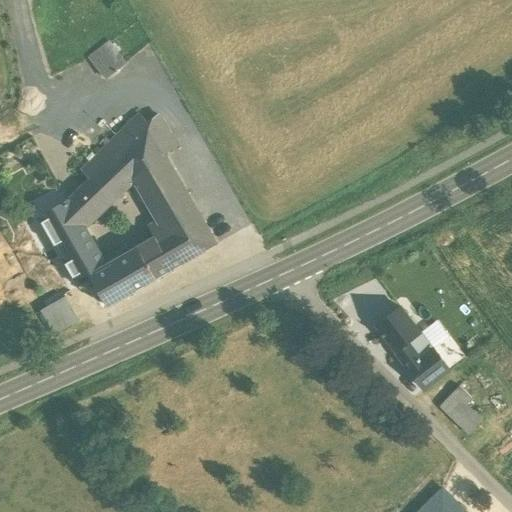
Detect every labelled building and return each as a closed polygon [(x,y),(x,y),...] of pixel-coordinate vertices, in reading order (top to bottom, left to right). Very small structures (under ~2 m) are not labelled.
[(101,73),(120,95),(140,79),(121,56),(101,73)] [(179,145),(158,114),(148,124),(141,132),(163,153),(163,154),(179,145)] [(140,115),(102,151),(102,152),(111,162),(141,132),(148,124),(140,115)] [(90,180),(77,192),(67,202),(83,229),(131,182),(134,180),(163,153),(141,132),(111,162),(102,152),(82,171),(90,180)] [(163,154),(163,153),(134,180),(167,233),(185,263),(216,245),(163,154)] [(0,201),(12,194),(2,176),(0,176),(0,201)] [(83,229),(67,202),(39,219),(78,286),(91,278),(101,271),(102,261),(83,229)] [(167,233),(137,250),(155,280),(185,263),(167,233)] [(137,250),(101,271),(91,278),(108,307),(155,280),(137,250)] [(401,307),(376,325),(384,335),(382,336),(383,337),(385,336),(409,369),(421,360),(408,343),(421,333),(401,307)] [(421,360),(409,369),(423,387),(447,369),(434,350),(421,360)] [(482,421),(466,405),(472,399),(461,388),(460,386),(439,406),(468,434),(482,421)] [(465,511),(443,489),(427,504),(434,511),(465,511)]
